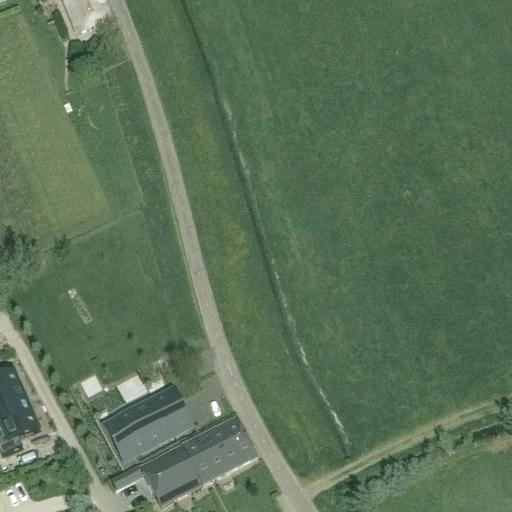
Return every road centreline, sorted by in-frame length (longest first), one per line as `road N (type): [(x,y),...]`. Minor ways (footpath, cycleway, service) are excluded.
road 1 (unclassified): [(305,511),(229,374),(159,124),(114,0)]
road 2 (track): [(511,407),(295,497)]
